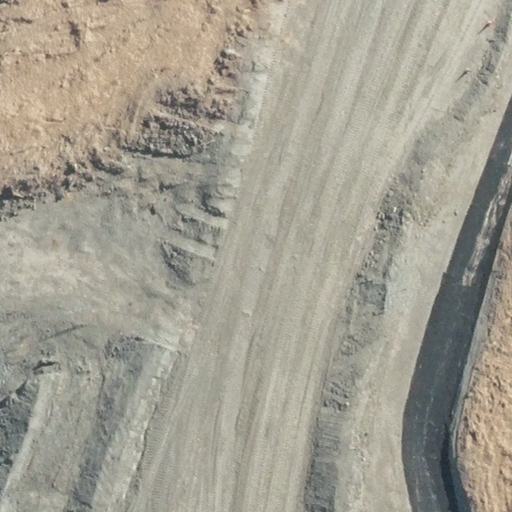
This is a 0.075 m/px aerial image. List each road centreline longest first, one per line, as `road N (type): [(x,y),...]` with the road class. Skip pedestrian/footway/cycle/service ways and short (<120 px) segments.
road 1 (track): [(142,511),(152,482),(186,115),(104,0)]
road 2 (trunk): [(406,0),(249,511)]
road 3 (trunk): [(155,511),(309,0)]
